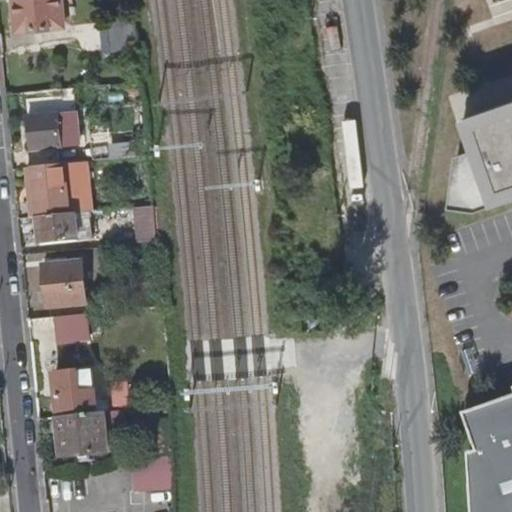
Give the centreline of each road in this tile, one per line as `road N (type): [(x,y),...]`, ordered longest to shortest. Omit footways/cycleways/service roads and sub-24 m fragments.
road 1 (residential): [(353,0),(396,345),(405,511)]
road 2 (residential): [(30,511),(0,204)]
